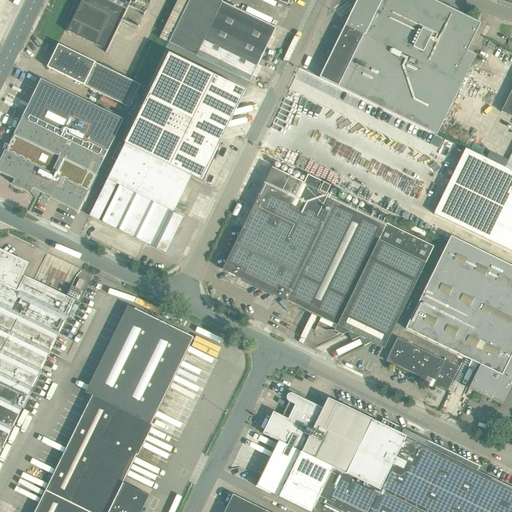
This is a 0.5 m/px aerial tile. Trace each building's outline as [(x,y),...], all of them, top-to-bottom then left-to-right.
[(138,28),(151,0),(82,0),(68,31),(107,50),(106,53),(107,53),(108,51),(123,20),(138,28)] [(189,0),(168,44),(249,83),(276,29),(221,2),(222,0),(275,0),(287,6),(289,0),(189,0)] [(357,0),(320,78),(437,135),(467,73),(458,69),(480,23),(432,0),(357,0)] [(129,108),(140,85),(133,82),(58,45),(47,68),(129,108)] [(221,147),(219,145),(245,92),(169,54),(124,145),(186,175),(204,183),(204,182),(201,181),(212,159),(215,160),(219,152),(216,151),(218,146),(221,148),(221,147)] [(0,173),(78,211),(123,121),(123,120),(41,80),(5,152),(4,152),(0,160),(0,173)] [(511,117),(511,89),(501,112),(511,117)] [(186,175),(124,145),(89,217),(166,254),(183,218),(169,211),(186,175)] [(511,172),(465,149),(433,215),(511,253),(511,172)] [(272,169),(223,270),(236,277),(238,272),(254,279),(255,284),(260,282),(275,290),(273,295),(336,325),(334,331),(343,335),(349,333),(353,341),(361,337),(365,346),(365,347),(373,343),(384,349),(433,248),(388,226),(386,225),(326,196),(330,188),(323,185),(308,177),(304,185),(272,169)] [(511,267),(450,238),(435,269),(489,295),(474,325),(511,343),(511,267)] [(0,452),(74,301),(66,297),(34,281),(23,276),(21,275),(27,263),(0,249),(0,452)] [(511,381),(511,343),(474,325),(489,295),(435,269),(406,329),(483,367),(473,389),(500,402),(511,381)] [(79,291),(83,282),(79,280),(75,289),(79,291)] [(134,310),(35,511),(140,511),(148,496),(123,484),(137,456),(152,426),(150,425),(193,338),(134,310)] [(447,391),(458,368),(397,338),(386,361),(447,391)] [(273,412),(263,434),(278,442),(282,444),(380,490),(424,511),(462,511),(481,474),(477,472),(479,467),(480,467),(382,419),(382,420),(383,420),(380,425),(328,399),(323,409),(293,394),(292,394),(291,394),(290,394),(289,394),(289,395),(288,395),(287,395),(287,396),(287,397),(286,397),(286,398),(286,399),(286,400),(287,400),(287,401),(287,402),(288,402),(289,402),(295,405),(288,420),(273,412)] [(260,478),(256,487),(265,491),(307,511),(423,511),(282,444),(278,442),(277,442),(260,478)] [(462,511),(511,511),(511,488),(481,474),(462,511)] [(267,511),(233,495),(224,511),(267,511)]
